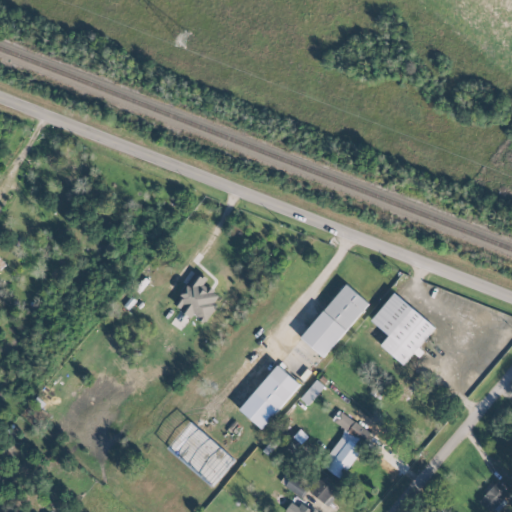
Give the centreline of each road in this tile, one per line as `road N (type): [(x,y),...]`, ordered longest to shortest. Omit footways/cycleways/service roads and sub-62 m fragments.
road 1 (tertiary): [(511,293),(0,93)]
road 2 (residential): [(404,511),(511,388)]
